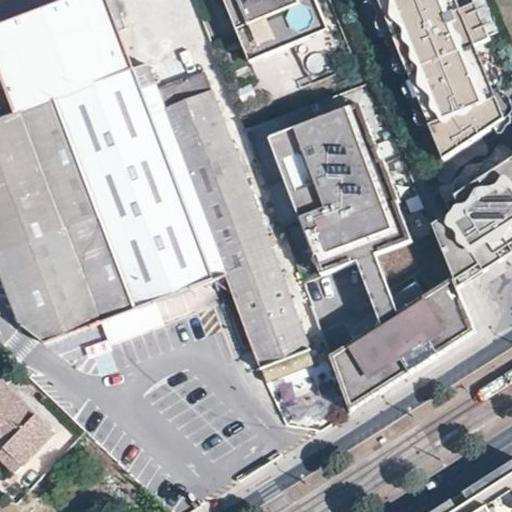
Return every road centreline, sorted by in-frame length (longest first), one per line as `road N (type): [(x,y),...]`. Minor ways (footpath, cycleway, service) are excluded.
road 1 (primary): [(511,337),(234,511)]
road 2 (primary): [(395,511),(511,437)]
